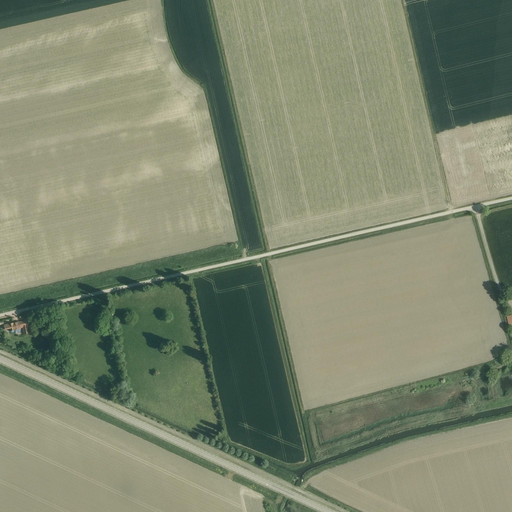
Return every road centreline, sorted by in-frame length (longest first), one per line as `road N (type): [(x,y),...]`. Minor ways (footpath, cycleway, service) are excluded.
road 1 (unclassified): [(0,316),(511,199)]
road 2 (tertiary): [(325,511),(0,358)]
